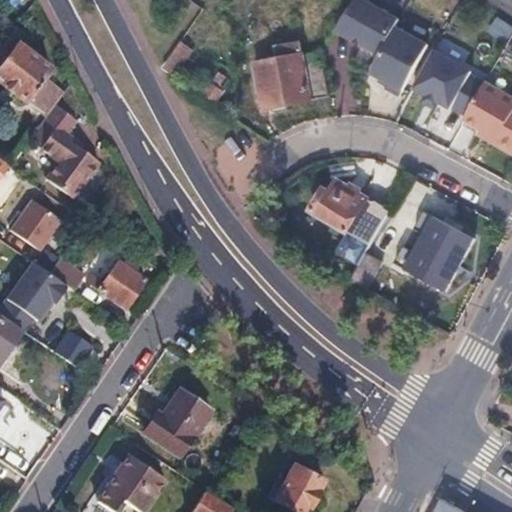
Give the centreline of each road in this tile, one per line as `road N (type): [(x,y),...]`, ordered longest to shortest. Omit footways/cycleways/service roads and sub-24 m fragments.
road 1 (residential): [(217,204),(285,146),(324,134),(377,134),(511,207)]
road 2 (residential): [(27,511),(141,339),(214,251)]
road 3 (secondary): [(443,415),(296,301),(217,204)]
road 4 (secondary): [(56,0),(136,140),(214,251)]
road 5 (secondary): [(214,251),(275,323),(428,443)]
road 6 (secondary): [(217,204),(104,0)]
road 7 (tertiary): [(511,296),(443,415)]
